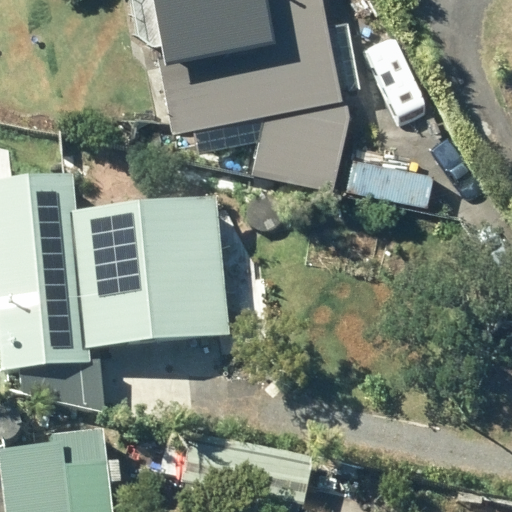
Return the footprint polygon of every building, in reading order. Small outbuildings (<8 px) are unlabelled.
[(244,177),(322,195),(341,108),(331,106),(329,96),(351,92),(346,61),(323,65),(309,0),(134,0),(162,139),(257,121),(244,177)] [(127,153),(131,125),(112,122),(108,150),(127,153)] [(80,361),(223,347),(218,291),(259,287),(226,221),(211,224),(209,208),(70,223),(67,188),(0,194),(0,381),(82,373),(80,361)] [(0,503),(1,511),(106,511),(105,493),(117,492),(113,471),(102,472),(97,441),(46,448),(47,455),(0,460),(0,503)] [(177,491),(275,511),(299,511),(307,480),(184,456),(177,491)]
